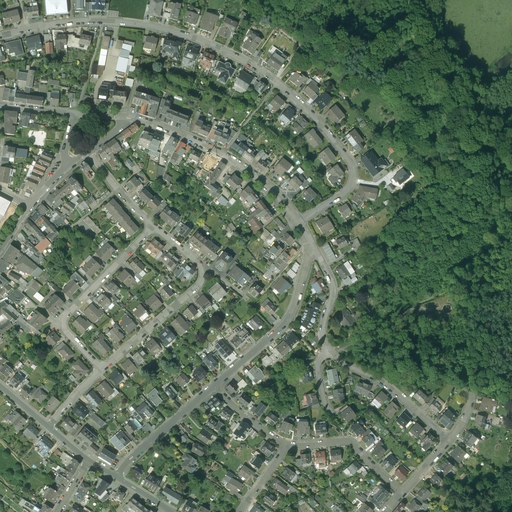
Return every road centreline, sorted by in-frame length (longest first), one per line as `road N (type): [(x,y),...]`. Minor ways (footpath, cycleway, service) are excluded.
road 1 (residential): [(299,219),(344,192),(350,161),(310,112),(253,65),(204,41),(122,22),(56,22),(0,35)]
road 2 (residential): [(299,219),(234,160),(126,116)]
road 3 (residential): [(101,368),(62,318),(152,225)]
road 4 (residential): [(309,242),(290,316),(214,386)]
road 5 (track): [(511,382),(460,357),(377,360),(343,348)]
road 6 (residential): [(101,368),(193,289),(202,266)]
road 7 (residential): [(449,439),(332,354)]
road 8 (residential): [(403,493),(346,441),(286,444)]
road 9 (residential): [(214,386),(117,477)]
